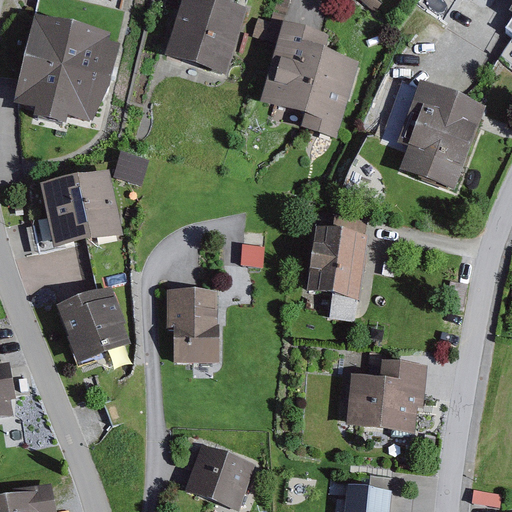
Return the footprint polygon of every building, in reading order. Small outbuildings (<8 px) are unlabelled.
[(228,5),(212,0),(182,0),(162,64),(223,83),(243,19),(226,14),(228,5)] [(117,44),(36,20),(11,105),(91,129),(117,44)] [(327,47),(279,35),(260,114),(304,125),(301,136),(337,144),(355,71),(323,63),(327,47)] [(416,121),(396,177),(447,196),(476,118),(415,95),(407,118),(416,121)] [(123,151),(121,174),(148,176),(150,153),(123,151)] [(105,179),(36,195),(49,255),(119,239),(105,179)] [(312,238),(304,300),(357,307),(366,245),(312,238)] [(247,239),(245,258),(267,261),(269,242),(247,239)] [(108,293),(53,314),(74,370),(129,349),(108,293)] [(212,295),(164,300),(170,369),(217,366),(212,295)] [(0,423),(9,421),(6,408),(14,406),(7,369),(0,370),(0,423)] [(377,388),(348,385),(344,434),(412,439),(414,417),(422,418),(426,372),(379,369),(377,388)] [(199,451),(183,498),(221,511),(242,511),(257,471),(199,451)] [(32,499),(0,504),(0,511),(53,511),(49,491),(31,494),(32,499)] [(388,511),(390,499),(344,494),(341,511),(388,511)]
